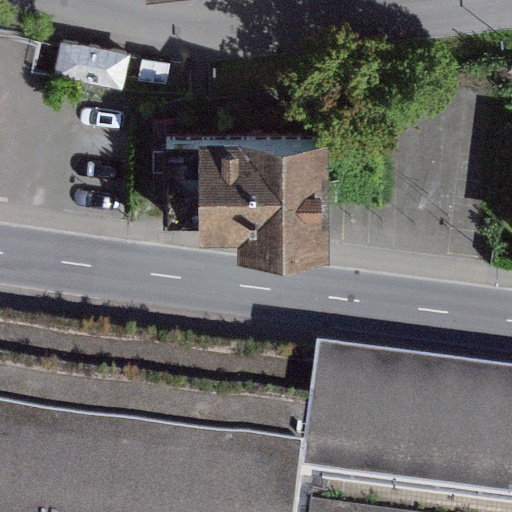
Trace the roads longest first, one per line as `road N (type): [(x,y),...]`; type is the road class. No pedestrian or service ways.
road 1 (tertiary): [(0,252),(511,320)]
road 2 (residential): [(403,0),(200,24)]
